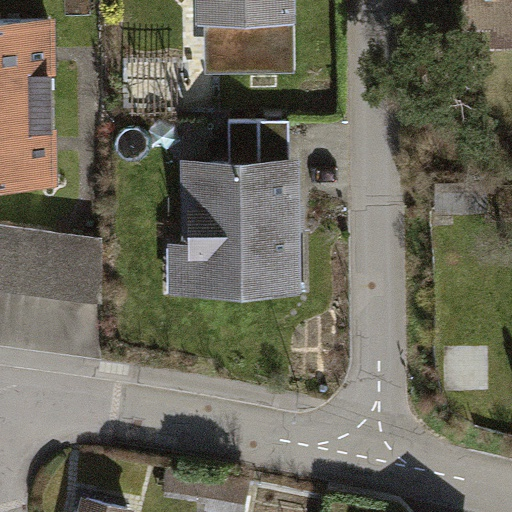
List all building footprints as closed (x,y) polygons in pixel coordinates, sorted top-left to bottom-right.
[(300,0),(199,0),(200,37),(211,37),(211,84),(301,84),(300,0)] [(511,0),(468,0),(470,57),(511,55),(511,0)] [(0,34),(0,112),(62,112),(61,33),(0,34)] [(0,112),(0,191),(63,190),(62,112),(0,112)] [(236,174),(189,174),(188,252),(176,251),(176,304),(309,305),(310,172),(296,172),(297,129),(237,128),(236,174)] [(111,246),(0,231),(0,300),(112,314),(111,246)]
